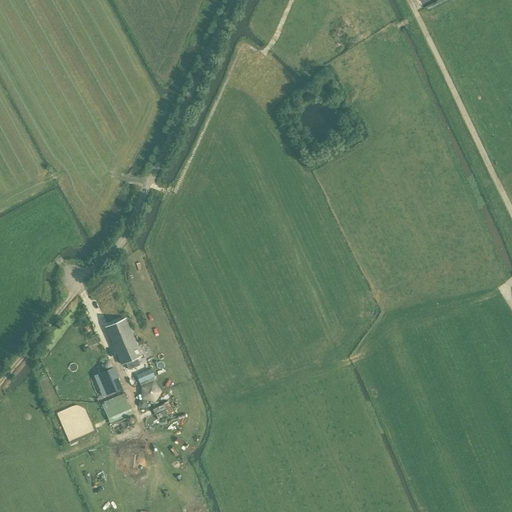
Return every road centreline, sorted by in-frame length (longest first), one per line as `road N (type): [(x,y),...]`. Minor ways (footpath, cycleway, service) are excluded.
road 1 (unclassified): [(74,293),(123,237),(231,0)]
road 2 (track): [(291,0),(265,53),(243,43),(174,189),(119,175)]
road 3 (track): [(408,0),(511,214)]
